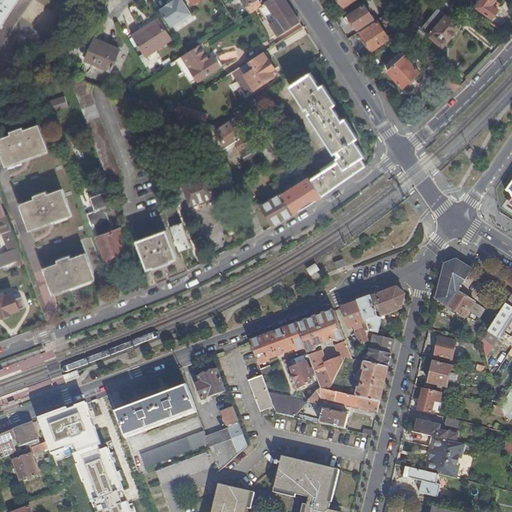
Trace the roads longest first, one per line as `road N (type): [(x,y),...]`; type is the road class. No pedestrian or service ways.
road 1 (unclassified): [(401,152),(324,210),(190,282),(0,355)]
road 2 (unclassified): [(0,423),(423,266)]
road 3 (residential): [(423,266),(368,511)]
road 4 (tertiary): [(401,152),(302,0)]
road 5 (unclassified): [(511,49),(401,152)]
